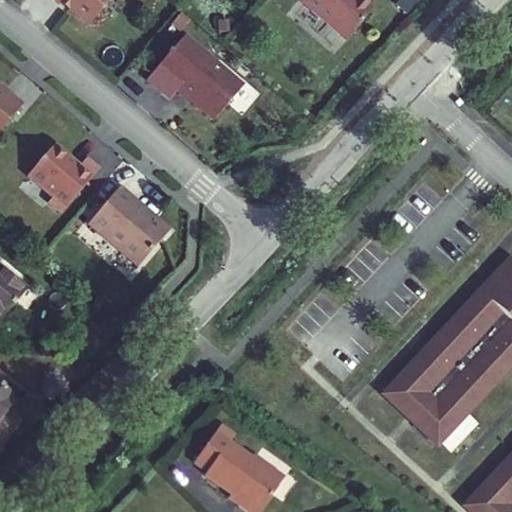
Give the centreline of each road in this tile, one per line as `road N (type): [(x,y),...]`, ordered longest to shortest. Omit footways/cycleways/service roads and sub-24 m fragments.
road 1 (tertiary): [(11,511),(267,240)]
road 2 (residential): [(267,240),(0,11)]
road 3 (tertiary): [(267,240),(490,0)]
